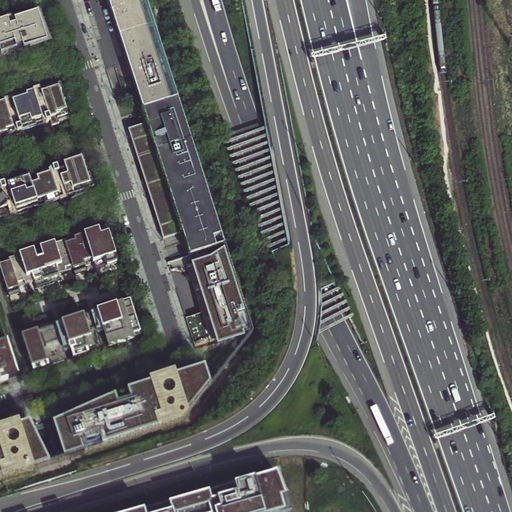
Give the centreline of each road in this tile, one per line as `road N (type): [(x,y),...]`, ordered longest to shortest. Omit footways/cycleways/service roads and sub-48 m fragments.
road 1 (trunk): [(257,0),(310,295),(299,360),(266,409),(217,441),(0,508)]
road 2 (trunk): [(284,0),(331,181),(446,511)]
road 3 (trunk): [(44,511),(289,443),(343,451),(372,474),(395,511)]
road 4 (residential): [(65,0),(173,336)]
road 5 (trunk): [(194,0),(256,174),(332,316)]
road 6 (trunk): [(212,0),(256,138),(332,316)]
road 7 (trunk): [(487,511),(382,208)]
road 8 (trunk): [(382,208),(325,0)]
road 9 (trunk): [(332,316),(424,511)]
road 10 (trunk): [(382,208),(355,0)]
road 11 (residential): [(0,408),(160,355),(173,336)]
